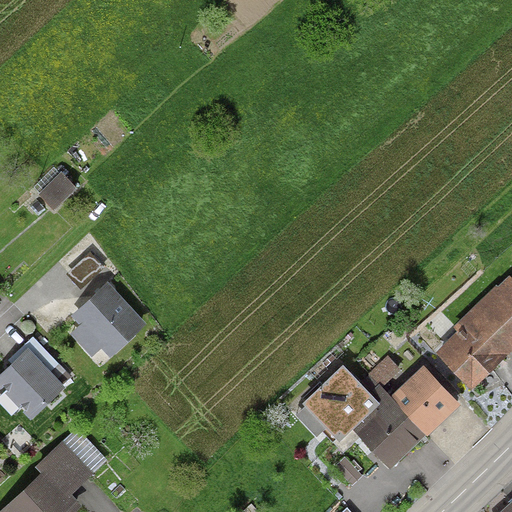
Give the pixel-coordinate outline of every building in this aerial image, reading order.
[(62,172),(41,193),(58,211),(80,189),(62,172)] [(91,252),(68,274),(84,291),(107,269),(91,252)] [(511,286),(508,283),(438,351),(470,384),(511,343),(511,286)] [(148,325),(109,284),(76,315),(85,325),(75,335),(96,357),(107,347),(114,356),(148,325)] [(67,389),(30,350),(0,379),(0,382),(35,419),(67,389)] [(387,355),(368,373),(380,387),(400,370),(387,355)] [(343,365),(303,404),(340,442),(380,403),(343,365)] [(452,404),(422,372),(358,431),(388,463),(452,404)] [(47,471),(72,498),(109,464),(78,430),(41,464),(47,471)] [(361,474),(345,456),(334,465),(351,483),(361,474)] [(79,511),(82,509),(72,498),(47,471),(2,511),(79,511)]
